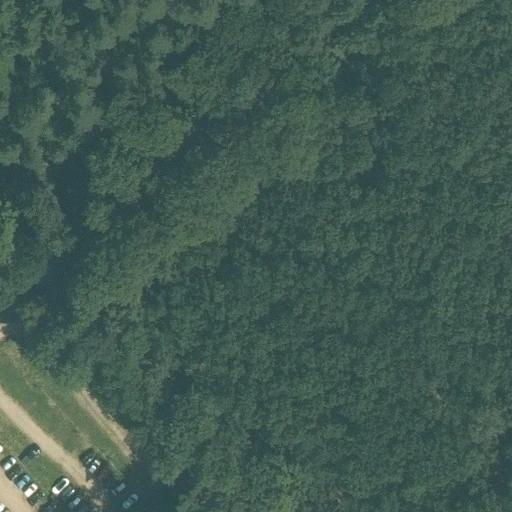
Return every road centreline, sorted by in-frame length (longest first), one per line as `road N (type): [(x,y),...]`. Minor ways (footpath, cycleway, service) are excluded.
road 1 (unclassified): [(33,260),(348,0)]
road 2 (unclassified): [(201,442),(33,260)]
